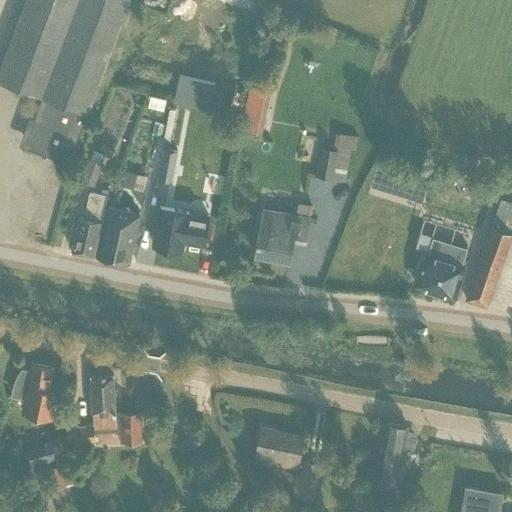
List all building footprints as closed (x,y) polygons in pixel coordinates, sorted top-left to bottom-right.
[(70,158),(88,112),(129,0),(25,0),(0,69),(0,79),(43,96),(26,142),(70,158)] [(271,91),(250,86),(240,130),(261,135),(271,91)] [(196,110),(176,107),(171,130),(192,134),(196,110)] [(337,132),(334,149),(322,147),(317,175),(346,181),(352,149),(356,150),(359,136),(337,132)] [(173,180),(178,150),(164,148),(158,177),(173,180)] [(94,186),(103,163),(91,159),(82,181),(94,186)] [(127,170),(123,185),(135,189),(139,173),(127,170)] [(102,221),(108,194),(90,190),(84,217),(80,216),(72,251),(94,255),(101,221),(102,221)] [(511,303),(511,202),(502,199),(491,227),(487,225),(486,230),(490,231),(466,299),(504,311),(507,302),(511,303)] [(260,228),(255,254),(290,260),(295,237),(306,239),(310,217),(308,216),(310,204),(298,202),(296,214),(292,213),(291,213),(264,209),(260,228)] [(130,262),(140,215),(109,206),(98,256),(130,262)] [(160,206),(153,243),(183,249),(184,240),(204,243),(209,218),(189,215),(190,212),(160,206)] [(425,253),(416,284),(419,285),(421,287),(427,290),(430,288),(442,292),(443,294),(450,296),(452,295),(456,296),(465,265),(461,264),(467,245),(434,235),(428,253),(425,253)] [(26,396),(23,409),(53,415),(58,391),(57,390),(56,392),(48,391),(53,367),(33,362),(31,370),(23,368),(21,372),(19,376),(17,379),(15,383),(13,394),(26,396)] [(121,440),(142,439),(140,411),(116,412),(114,374),(91,375),(94,421),(68,422),(69,445),(95,444),(94,424),(121,423),(121,440)] [(400,465),(407,426),(388,422),(378,476),(401,481),(404,465),(400,465)] [(297,468),(304,434),(262,426),(256,455),(283,460),(282,465),(297,468)] [(44,446),(23,452),(32,482),(43,479),(39,464),(60,458),(54,438),(43,442),(44,446)] [(313,499),(320,463),(304,460),(301,473),(297,472),(293,495),(313,499)] [(73,482),(69,462),(47,466),(51,486),(73,482)] [(499,511),(503,492),(465,486),(460,511),(499,511)]
